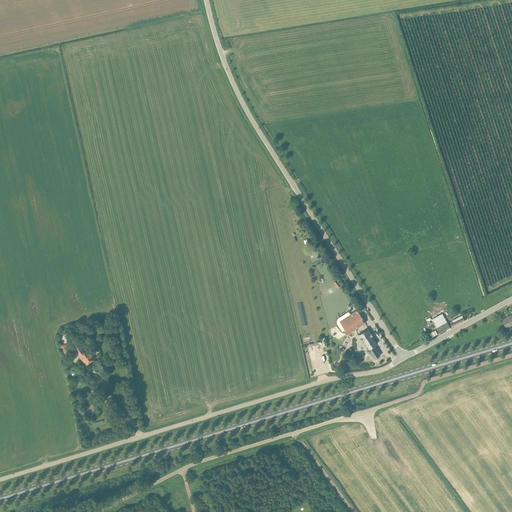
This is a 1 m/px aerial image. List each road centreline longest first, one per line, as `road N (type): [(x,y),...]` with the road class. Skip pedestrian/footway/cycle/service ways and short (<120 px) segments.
road 1 (primary): [(0,498),(511,342)]
road 2 (unclassified): [(0,482),(403,358)]
road 3 (unclassified): [(403,358),(228,70),(210,0)]
road 4 (unclassified): [(97,511),(197,462),(391,403)]
road 5 (unclassified): [(403,358),(511,299)]
